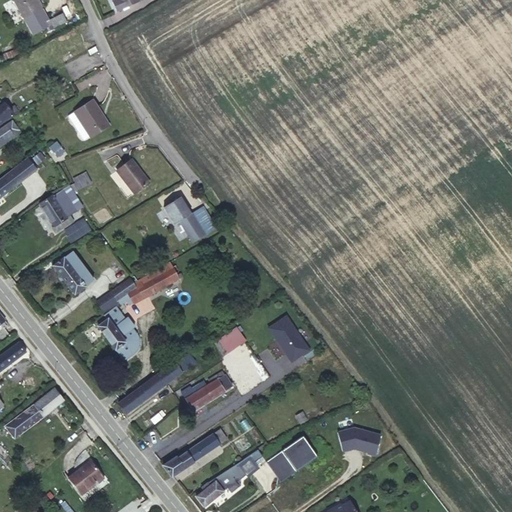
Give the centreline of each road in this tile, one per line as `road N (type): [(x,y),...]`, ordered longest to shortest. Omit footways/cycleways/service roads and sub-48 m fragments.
road 1 (track): [(193,181),(452,511)]
road 2 (secondary): [(0,287),(179,511)]
road 3 (unclassified): [(82,0),(107,55),(193,181)]
